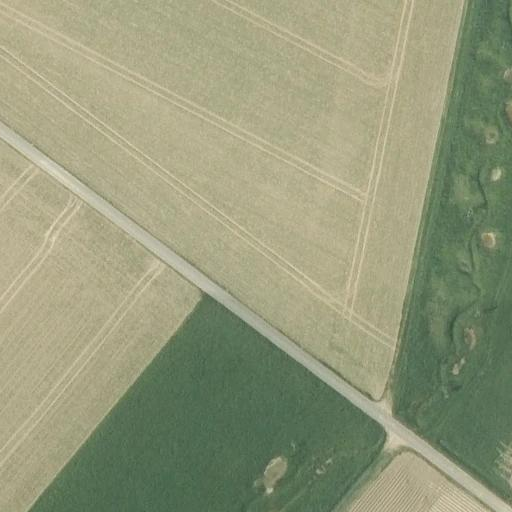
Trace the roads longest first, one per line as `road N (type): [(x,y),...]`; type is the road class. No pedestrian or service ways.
road 1 (track): [(505,511),(0,127)]
road 2 (track): [(464,0),(380,417)]
